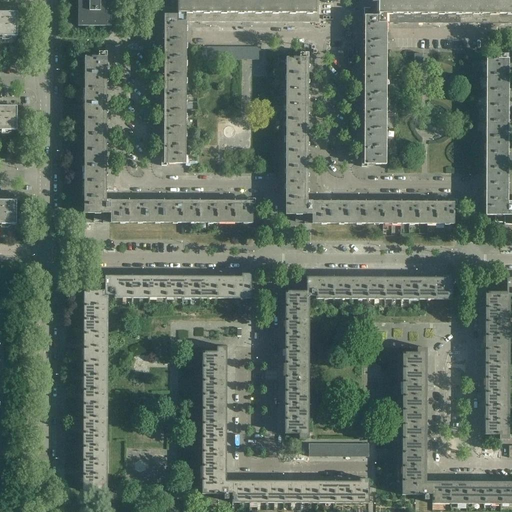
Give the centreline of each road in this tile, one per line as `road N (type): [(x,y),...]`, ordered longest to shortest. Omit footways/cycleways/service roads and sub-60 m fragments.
road 1 (residential): [(45,511),(45,257)]
road 2 (residential): [(269,258),(45,257)]
road 3 (residential): [(469,260),(269,258)]
road 4 (residential): [(469,260),(468,185),(349,184)]
road 5 (residential): [(269,258),(269,185),(150,184)]
road 6 (residential): [(150,184),(121,184),(121,39),(135,29)]
road 7 (residential): [(470,327),(440,354),(440,464),(470,464)]
road 8 (residential): [(349,184),(322,183),(321,38)]
road 9 (residential): [(269,466),(242,466),(242,364),(269,341)]
road 10 (residential): [(150,184),(149,39),(135,29)]
road 11 (residential): [(349,184),(350,40),(337,31)]
road 12 (residential): [(470,464),(470,327)]
road 13 (residential): [(193,37),(321,38)]
road 14 (residential): [(269,466),(269,341)]
